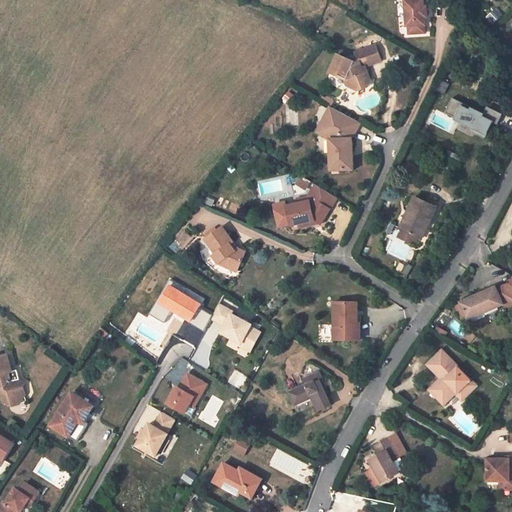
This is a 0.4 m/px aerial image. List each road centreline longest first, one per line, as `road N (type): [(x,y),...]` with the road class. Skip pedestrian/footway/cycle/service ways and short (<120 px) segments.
road 1 (residential): [(424,317),(352,263),(349,252),(406,132)]
road 2 (residential): [(313,511),(342,436),(424,317)]
road 3 (unknown): [(83,511),(177,351)]
road 4 (residential): [(424,317),(511,176)]
road 5 (unknown): [(349,252),(315,252),(223,211)]
